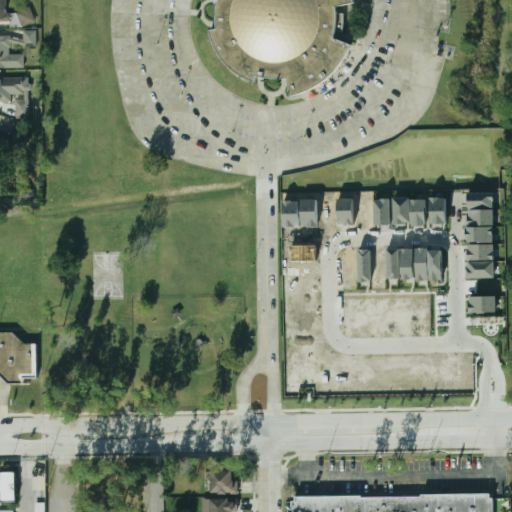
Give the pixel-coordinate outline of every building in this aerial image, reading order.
[(0,0),(0,21),(12,22),(12,26),(33,26),(33,11),(7,11),(6,0),(0,0)] [(261,78),(259,83),(246,78),(235,70),(225,59),(218,47),(214,33),(220,32),(218,21),(219,11),(222,1),(220,0),(356,0),(358,4),(340,8),(341,24),(338,39),(355,47),(345,65),(331,79),(314,90),(295,96),(292,80),(277,81),(261,78)] [(0,36),(0,68),(22,68),(22,54),(9,54),(10,36),(0,36)] [(10,94),(26,95),(26,77),(0,77),(0,102),(10,102),(10,94)] [(27,99),(15,99),(15,115),(27,115),(27,99)] [(0,375),(7,382),(22,382),(22,377),(35,377),(35,343),(22,343),(11,332),(0,332),(0,375)] [(211,494),(236,494),(236,471),(211,471),(211,494)] [(0,503),(17,503),(16,472),(0,472),(0,503)] [(44,475),(35,475),(35,511),(44,511),(44,475)] [(493,511),(493,494),(292,498),(292,511),(493,511)] [(211,511),(236,511),(236,499),(211,499),(211,511)]
